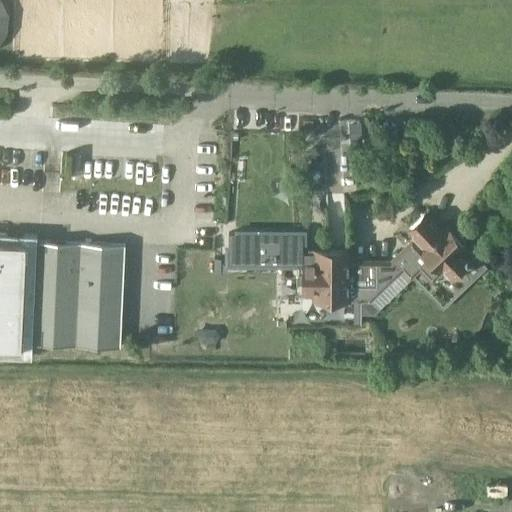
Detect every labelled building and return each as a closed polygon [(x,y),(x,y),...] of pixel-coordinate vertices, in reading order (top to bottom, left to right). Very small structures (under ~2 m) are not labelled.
[(383,141),(396,141),(397,124),(384,123),(383,141)] [(358,285),(358,301),(370,301),(401,272),(403,270),(411,278),(420,269),(431,280),(440,271),(443,268),(452,278),(475,255),(448,227),(443,231),(426,213),(409,228),(418,238),(391,263),(377,263),(377,285),(358,285)] [(0,353),(34,354),(34,341),(123,344),(126,242),(38,239),(38,233),(0,231),(0,353)] [(229,232),(229,263),(303,264),(303,292),(303,325),(347,325),(348,300),(358,301),(358,285),(377,285),(377,263),(348,262),(348,250),(316,250),(304,250),(304,233),(229,232)] [(486,496),(507,496),(507,484),(486,484),(486,496)]
